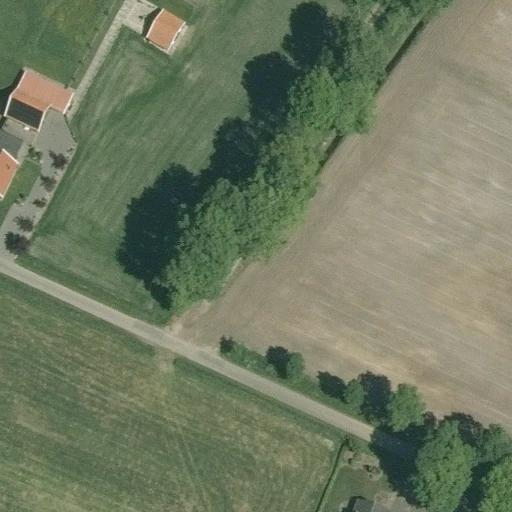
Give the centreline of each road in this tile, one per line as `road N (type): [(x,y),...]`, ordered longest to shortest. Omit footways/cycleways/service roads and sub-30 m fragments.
road 1 (unclassified): [(511,500),(0,266)]
road 2 (track): [(166,341),(379,0)]
